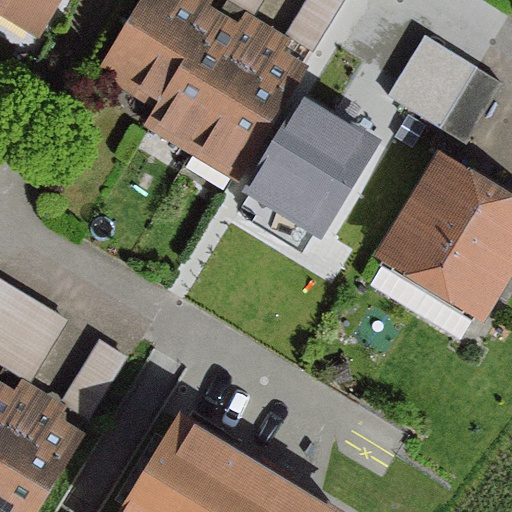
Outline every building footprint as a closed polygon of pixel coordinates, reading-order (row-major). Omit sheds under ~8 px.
[(0,0),(0,4),(35,25),(49,0),(0,0)] [(169,0),(168,1),(165,0),(143,0),(103,67),(160,102),(150,119),(151,119),(208,26),(190,15),(198,0),(169,0)] [(257,0),(223,0),(248,15),(257,0)] [(304,49),(306,51),(337,0),(303,0),(292,18),(281,36),(304,49)] [(192,144),(253,45),(233,33),(230,39),(208,26),(151,119),(192,144)] [(268,62),(272,56),(253,45),(192,144),(233,170),(291,76),(268,62)] [(439,132),(452,140),(460,145),(497,85),(472,70),(434,129),(439,132)] [(372,139),(306,98),(238,207),(304,248),(372,139)] [(382,255),(428,283),(483,193),(437,165),(382,255)] [(511,248),(511,210),(483,193),(428,283),(474,311),(511,248)] [(0,366),(34,311),(0,290),(0,366)] [(0,367),(24,382),(58,325),(34,311),(0,366),(0,367)] [(69,385),(58,403),(83,418),(94,400),(118,361),(94,346),(69,385)] [(0,401),(0,459),(29,411),(10,400),(6,406),(0,401)] [(45,429),(48,423),(29,411),(0,459),(0,511),(25,511),(67,443),(45,429)] [(346,511),(179,414),(121,511),(346,511)]
